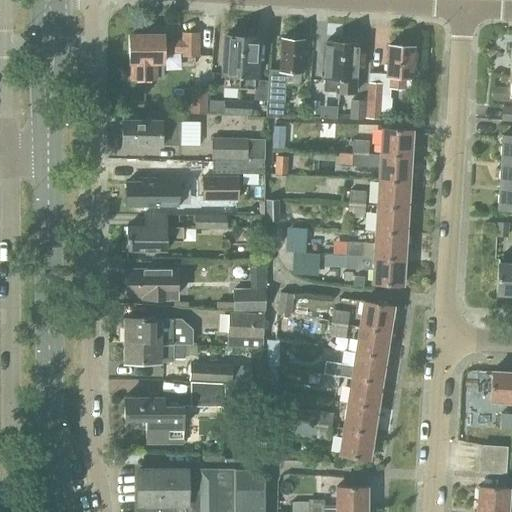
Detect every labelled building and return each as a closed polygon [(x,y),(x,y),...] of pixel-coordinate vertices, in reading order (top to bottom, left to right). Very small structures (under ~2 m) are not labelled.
[(183,42),(163,42),(163,37),(129,37),(129,62),(131,62),(131,79),(156,79),(156,63),(157,63),(163,63),(163,52),(183,52),(183,56),(197,56),(197,34),(183,34),(183,42)] [(223,88),(239,89),(242,37),(239,36),(237,34),(232,34),(230,36),(225,36),(222,73),(224,74),(223,88)] [(244,37),(242,37),(239,89),(254,90),(255,76),(257,76),(258,38),(254,37),(252,35),(247,35),(244,37)] [(324,91),(339,92),(342,44),(341,43),(338,39),(330,39),(328,42),(326,42),(323,78),(324,78),(324,91)] [(267,117),(285,117),(287,84),(300,85),(301,73),(303,41),(281,40),(279,70),(270,69),(267,117)] [(343,44),(342,44),(339,92),(355,93),(355,80),(356,80),(358,45),(356,45),(354,41),(345,40),(343,44)] [(388,95),(389,88),(405,89),(405,77),(410,77),(412,48),(388,46),(387,74),(368,73),(366,118),(380,119),(381,94),(388,95)] [(490,100),(507,101),(508,88),(491,87),(490,100)] [(207,114),(207,89),(190,89),(190,114),(207,114)] [(310,98),(310,112),(317,113),(318,99),(310,98)] [(225,114),(238,114),(238,102),(225,101),(225,114)] [(364,120),(365,101),(350,101),(349,120),(364,120)] [(251,103),(238,102),(238,114),(250,115),(251,103)] [(511,107),(502,107),(501,120),(511,120),(511,107)] [(160,119),(121,119),(120,144),(160,145),(160,144),(178,145),(179,121),(160,121),(160,119)] [(379,156),(410,157),(411,131),(381,129),(379,154),(379,156)] [(501,160),(511,160),(511,135),(502,135),(501,160)] [(264,139),(211,138),(210,158),(264,159),(264,139)] [(352,141),(351,154),(367,155),(367,154),(368,142),(352,141)] [(378,168),(378,181),(408,183),(410,157),(379,156),(379,154),(367,154),(367,155),(351,154),(350,167),(378,168)] [(288,156),(275,156),(274,175),(287,176),(288,156)] [(511,160),(501,160),(499,184),(511,184),(511,160)] [(237,177),(202,177),(203,201),(237,201),(237,177)] [(126,193),(124,195),(124,200),(127,203),(127,206),(157,206),(157,198),(173,198),(173,183),(157,183),(157,178),(143,178),(143,182),(126,182),(126,193)] [(376,206),(407,208),(408,183),(378,181),(376,206)] [(511,184),(499,184),(498,209),(511,209),(511,184)] [(349,192),(348,205),(364,206),(365,193),(349,192)] [(265,200),(265,222),(278,221),(278,200),(265,200)] [(364,206),(348,205),(347,218),(363,218),(364,206)] [(376,206),(374,232),(405,234),(407,208),(376,206)] [(143,214),(143,227),(126,227),(127,251),(167,251),(167,241),(183,241),(182,227),(166,227),(166,215),(143,214)] [(227,215),(195,215),(195,228),(227,228),(227,215)] [(497,223),(496,236),(507,237),(507,224),(497,223)] [(361,257),(373,258),(403,260),(405,234),(374,232),(374,245),(362,245),(346,244),(345,256),(361,257)] [(360,270),(361,257),(345,256),(344,269),(360,270)] [(403,260),(373,258),(371,284),(402,285),(403,260)] [(496,295),(511,295),(511,264),(498,264),(496,295)] [(127,270),(127,273),(124,277),(124,281),(127,284),(127,295),(143,295),(143,298),(177,298),(177,270),(127,270)] [(250,280),(250,290),(265,290),(265,280),(250,280)] [(265,312),(265,290),(250,290),(233,290),(233,312),(265,312)] [(289,317),(293,295),(280,293),(276,315),(289,317)] [(363,302),(359,328),(389,332),(393,307),(363,302)] [(333,311),(331,324),(347,326),(349,313),(333,311)] [(228,313),(226,338),(262,339),(263,315),(228,313)] [(124,319),(124,341),(172,341),(172,345),(191,345),(192,329),(180,320),(172,320),(158,320),(158,319),(124,319)] [(347,326),(331,324),(329,336),(344,339),(347,326)] [(355,353),(385,358),(389,332),(359,328),(355,353)] [(172,341),(124,341),(124,363),(172,363),(172,355),(183,355),(184,346),(172,345),(172,341)] [(338,377),(351,379),(381,383),(385,358),(355,353),(353,366),(325,362),(323,374),(338,377)] [(190,365),(189,381),(230,382),(231,366),(190,365)] [(252,367),(231,366),(230,382),(251,382),(252,367)] [(490,401),(511,402),(511,373),(492,372),(490,401)] [(338,377),(323,374),(321,386),(336,389),(338,377)] [(347,403),(377,408),(381,383),(351,379),(347,403)] [(162,382),(162,383),(189,384),(190,407),(224,407),(224,384),(162,382)] [(145,421),(146,444),(182,444),(181,407),(162,407),(162,404),(162,399),(158,399),(158,393),(146,394),(146,399),(124,399),(124,421),(145,421)] [(347,403),(343,429),(372,434),(377,408),(347,403)] [(295,408),(293,421),(330,427),(332,414),(295,408)] [(500,431),(511,431),(511,430),(511,415),(500,415),(500,431)] [(330,427),(293,421),(291,433),(329,439),(330,427)] [(372,434),(343,429),(339,454),(368,459),(372,434)] [(505,448),(480,447),(480,459),(505,460),(505,448)] [(505,460),(480,459),(479,472),(504,473),(505,460)] [(262,511),(263,470),(186,470),(186,469),(137,469),(137,511),(262,511)] [(336,511),(366,511),(366,488),(336,487),(336,511)] [(476,511),(506,511),(508,489),(478,487),(476,511)] [(323,511),(324,501),(308,501),(308,503),(308,511),(323,511)] [(308,511),(308,503),(291,503),(290,511),(308,511)]
